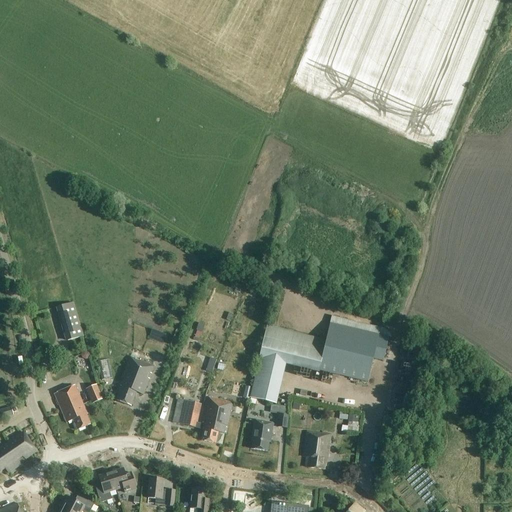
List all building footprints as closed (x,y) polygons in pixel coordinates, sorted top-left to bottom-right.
[(58,308),(67,341),(83,337),(73,304),(58,308)] [(196,331),(193,340),(198,342),(202,333),(205,325),(198,323),(196,331)] [(383,362),(389,340),(379,336),(331,324),(327,341),(267,327),(260,359),(261,359),(251,399),(269,404),(279,363),(319,373),(320,372),(368,384),(374,360),(383,362)] [(83,359),(84,360),(86,360),(87,359),(88,358),(89,358),(89,357),(89,356),(89,355),(89,354),(88,353),(88,352),(87,352),(86,351),(85,351),(84,352),(83,352),(82,353),(82,354),(81,354),(81,355),(81,356),(81,357),(82,358),(82,359),(83,359)] [(110,353),(103,376),(113,378),(119,356),(110,353)] [(143,396),(154,367),(130,358),(119,387),(122,388),(116,402),(131,407),(136,393),(143,396)] [(210,358),(208,364),(214,366),(216,361),(210,358)] [(201,374),(197,389),(204,391),(208,376),(201,374)] [(91,425),(86,414),(87,414),(75,386),(55,394),(67,422),(73,420),(77,431),(91,425)] [(92,404),(102,400),(96,386),(86,389),(92,404)] [(252,388),(246,387),(243,399),(249,400),(252,388)] [(203,422),(227,428),(233,404),(208,399),(203,422)] [(196,428),(197,424),(201,405),(179,400),(173,423),(196,428)] [(0,417),(13,414),(11,408),(0,411),(0,417)] [(278,415),(277,428),(287,429),(288,416),(278,415)] [(359,426),(360,417),(349,415),(347,425),(359,426)] [(226,435),(227,428),(203,422),(202,425),(197,424),(196,428),(204,430),(202,441),(216,444),(218,433),(226,435)] [(270,443),(273,424),(255,422),(252,441),(253,441),(252,450),(267,452),(269,443),(270,443)] [(9,443),(20,458),(22,456),(25,459),(36,452),(24,433),(9,443)] [(328,461),(332,436),(307,433),(304,458),(308,458),(306,468),(324,471),(326,461),(328,461)] [(0,449),(0,458),(6,468),(9,473),(20,465),(17,460),(20,458),(9,443),(0,449)] [(111,473),(116,490),(123,488),(125,493),(136,490),(132,476),(126,478),(123,469),(111,473)] [(110,492),(116,490),(111,473),(99,477),(101,484),(95,486),(100,504),(112,500),(110,492)] [(168,494),(162,493),(163,480),(150,479),(148,499),(155,500),(155,506),(173,508),(175,492),(168,491),(168,494)] [(209,511),(210,504),(204,504),(205,491),(192,489),(189,511),(209,511)] [(250,490),(231,490),(230,510),(249,510),(250,490)] [(63,510),(67,511),(81,511),(82,511),(90,511),(94,505),(78,496),(75,501),(68,498),(68,500),(66,500),(65,503),(65,505),(63,510)]
